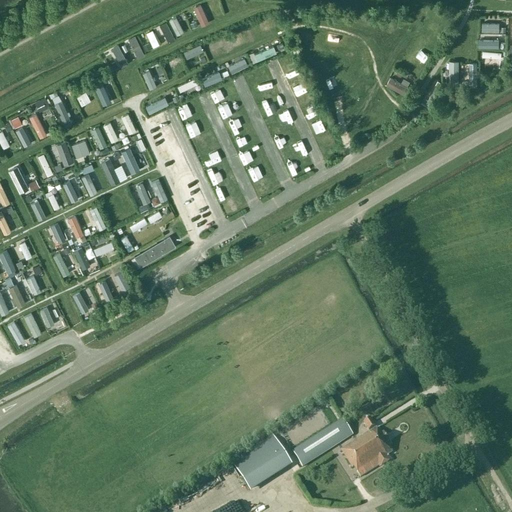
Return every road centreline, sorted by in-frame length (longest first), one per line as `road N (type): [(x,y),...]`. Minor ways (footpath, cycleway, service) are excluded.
road 1 (secondary): [(7,413),(511,119)]
road 2 (track): [(272,35),(0,166)]
road 3 (track): [(0,168),(76,323),(72,337)]
